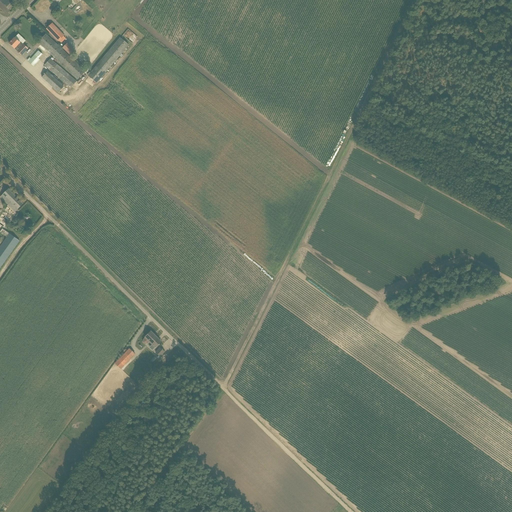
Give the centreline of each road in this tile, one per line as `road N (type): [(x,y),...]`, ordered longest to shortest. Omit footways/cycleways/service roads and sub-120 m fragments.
road 1 (track): [(132,511),(221,390),(415,0)]
road 2 (track): [(350,511),(169,338)]
road 3 (residential): [(169,338),(0,172)]
